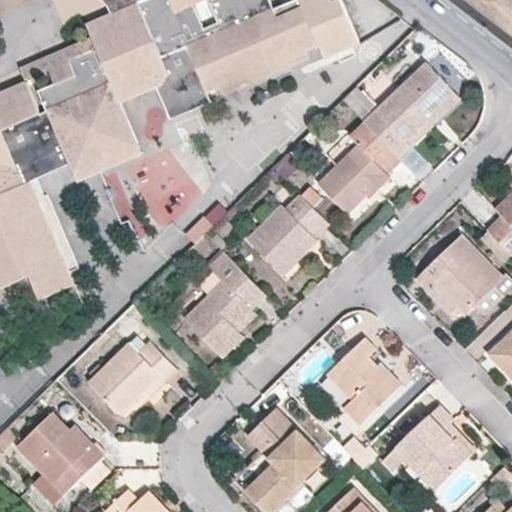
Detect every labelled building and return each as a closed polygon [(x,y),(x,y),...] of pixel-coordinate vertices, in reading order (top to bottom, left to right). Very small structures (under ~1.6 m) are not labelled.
[(222,88),(308,52),(321,46),(326,59),(361,44),(342,0),(290,0),(274,7),(270,0),(143,0),(113,14),(87,24),(93,37),(98,49),(70,61),(75,75),(55,84),(39,91),(48,110),(41,114),(27,81),(0,92),(0,288),(31,275),(41,299),(76,285),(32,181),(7,192),(3,182),(22,175),(2,131),(22,122),(27,132),(36,134),(55,126),(71,164),(75,174),(140,146),(122,103),(158,87),(165,84),(170,75),(151,30),(163,24),(174,51),(189,46),(210,93),(222,88)] [(143,0),(102,0),(108,6),(113,14),(143,0)] [(213,101),(210,93),(189,46),(174,51),(163,24),(151,30),(170,75),(165,84),(158,87),(172,119),(213,101)] [(98,49),(93,37),(22,67),(26,80),(50,70),(55,84),(75,75),(70,61),(98,49)] [(311,58),(308,52),(222,88),(225,96),(311,58)] [(375,113),(365,122),(400,157),(411,147),(408,141),(431,120),(425,116),(453,89),(427,63),(375,113)] [(50,70),(26,80),(27,81),(41,114),(48,110),(39,91),(55,84),(50,70)] [(462,98),(453,89),(425,116),(431,120),(408,141),(411,147),(462,98)] [(375,113),(354,90),(343,100),(365,122),(375,113)] [(32,181),(71,164),(55,126),(36,134),(27,132),(22,122),(2,131),(22,175),(3,182),(7,192),(32,181)] [(359,144),(388,175),(403,161),(400,157),(365,122),(351,135),(359,144)] [(359,144),(319,183),(349,214),(367,197),(370,199),(391,178),(388,175),(359,144)] [(173,145),(101,180),(122,222),(147,209),(155,225),(201,203),(173,145)] [(144,155),(140,146),(75,174),(79,182),(144,155)] [(310,187),(302,195),(316,208),(324,200),(310,187)] [(302,195),(302,194),(286,208),(282,204),(249,239),(285,274),(301,257),(296,252),(312,235),(317,237),(331,223),(316,208),(302,195)] [(511,253),(511,194),(496,209),(503,216),(489,231),(511,253)] [(190,240),(213,230),(207,217),(185,227),(190,240)] [(511,255),(511,253),(489,231),(482,238),(505,263),(511,255)] [(469,312),(476,305),(498,284),(505,277),(464,233),(418,278),(440,302),(449,293),(461,305),(469,312)] [(296,252),(301,257),(319,240),(317,237),(312,235),(296,252)] [(209,267),(225,252),(220,246),(204,263),(209,267)] [(267,295),(225,252),(209,267),(224,281),(209,295),(185,319),(223,358),(244,335),(242,333),(235,326),(253,309),(267,295)] [(209,295),(224,281),(209,267),(195,282),(209,295)] [(498,284),(476,305),(485,315),(507,294),(498,284)] [(451,313),(461,305),(449,293),(440,302),(451,313)] [(259,315),(253,309),(235,326),(242,333),(259,315)] [(511,331),(490,353),(511,376),(511,331)] [(100,337),(89,348),(94,354),(106,342),(100,337)] [(344,408),(361,425),(403,384),(383,363),(380,365),(370,356),(377,348),(367,337),(328,373),(354,399),(344,408)] [(122,414),(143,395),(161,376),(167,380),(178,369),(151,341),(140,352),(130,343),(89,382),(122,414)] [(161,376),(143,395),(148,400),(167,380),(161,376)] [(446,430),(453,422),(455,419),(440,405),(393,450),(402,462),(408,466),(410,464),(414,461),(439,487),(475,453),(460,438),(457,441),(446,430)] [(276,408),(257,426),(279,449),(272,457),(276,462),(247,491),(267,511),(268,511),(325,459),(276,408)] [(50,479),(66,495),(83,478),(107,455),(95,444),(89,449),(70,430),(53,412),(19,446),(50,479)] [(480,449),(453,422),(446,430),(457,441),(460,438),(475,453),(480,449)] [(89,449),(95,444),(76,425),(70,430),(89,449)] [(279,449),(257,426),(250,433),(272,457),(279,449)] [(8,427),(0,434),(0,448),(1,450),(17,437),(8,427)] [(402,462),(393,450),(384,460),(394,471),(402,462)] [(115,475),(120,469),(107,455),(83,478),(97,492),(115,475)] [(435,491),(439,487),(414,461),(410,464),(435,491)] [(107,510),(129,489),(115,475),(97,492),(94,496),(107,510)] [(55,505),(66,495),(50,479),(40,489),(55,505)] [(378,511),(354,487),(327,511),(378,511)] [(163,511),(167,508),(150,489),(140,500),(129,489),(107,510),(106,511),(163,511)] [(511,511),(511,507),(509,509),(499,499),(486,511),(511,511)]
